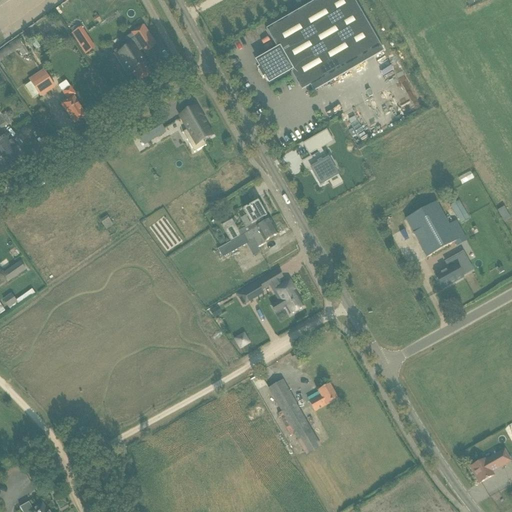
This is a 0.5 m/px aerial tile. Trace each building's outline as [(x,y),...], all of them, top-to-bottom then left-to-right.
[(298,86),(307,89),(380,47),(353,0),(318,0),(266,30),(276,49),(278,48),(279,50),(257,63),(261,69),(259,71),(263,78),(265,77),(269,84),(291,71),(292,73),(291,74),(298,86)] [(126,43),(114,52),(122,63),(127,60),(132,68),(127,72),(129,74),(132,73),(138,82),(149,74),(143,65),(146,63),(139,52),(142,50),(144,52),(155,45),(143,26),(132,34),(135,38),(126,43)] [(80,29),(72,34),(85,55),(94,49),(81,28),(80,29)] [(24,47),(18,51),(22,57),(28,54),(24,47)] [(43,70),(29,80),(35,88),(41,97),(55,88),(49,78),(43,70)] [(66,82),(59,86),(62,92),(68,100),(61,104),(71,119),(70,120),(72,123),(73,123),(74,124),(86,116),(80,108),(72,96),(75,95),(70,87),(66,82)] [(196,107),(180,117),(188,130),(192,137),(187,140),(194,153),(206,146),(203,142),(212,136),(204,122),(205,122),(196,107)] [(0,130),(12,122),(6,113),(2,115),(0,113),(0,130)] [(158,122),(137,134),(144,145),(165,133),(158,122)] [(337,125),(314,138),(320,149),(343,136),(337,125)] [(21,159),(16,150),(8,139),(0,144),(0,151),(10,166),(21,159)] [(330,147),(313,157),(317,163),(320,161),(331,180),(348,170),(343,162),(346,160),(341,152),(335,156),(330,147)] [(470,220),(458,201),(451,206),(462,225),(470,220)] [(244,229),(246,234),(247,234),(270,221),(270,220),(267,222),(265,218),(267,217),(258,202),(249,207),(243,210),(251,225),(244,229)] [(432,206),(407,219),(410,226),(409,226),(426,258),(436,253),(454,243),(456,247),(466,241),(456,222),(449,226),(440,208),(437,203),(432,206)] [(231,243),(241,237),(232,220),(222,226),(231,243)] [(247,234),(246,234),(244,235),(248,244),(253,241),(258,249),(266,244),(265,242),(278,235),(270,221),(247,234)] [(17,250),(3,231),(0,232),(0,250),(5,258),(17,250)] [(230,243),(218,250),(220,253),(222,258),(234,252),(230,243)] [(444,272),(435,277),(443,290),(458,281),(457,280),(462,277),(472,271),(465,258),(462,253),(461,254),(445,263),(449,269),(444,272)] [(20,263),(8,271),(13,279),(25,271),(20,263)] [(269,276),(237,295),(243,306),(264,293),(262,291),(269,286),(279,302),(283,309),(285,308),(290,316),(304,308),(294,291),(295,291),(289,281),(281,286),(278,281),(278,280),(273,283),(269,276)] [(3,300),(9,309),(18,304),(11,294),(3,300)] [(215,309),(209,312),(213,319),(219,315),(215,309)] [(234,339),(241,350),(253,343),(246,332),(234,339)] [(297,356),(290,361),(296,371),(303,367),(302,365),(297,356)] [(283,381),(269,389),(282,412),(296,404),(283,381)] [(309,403),(314,412),(329,405),(337,400),(329,385),(318,392),(320,396),(309,403)] [(486,461),(485,460),(470,468),(479,484),(495,476),(493,473),(511,463),(505,451),(486,461)] [(29,503),(20,508),(22,511),(49,511),(50,511),(48,511),(46,511),(42,505),(33,510),(29,503)]
